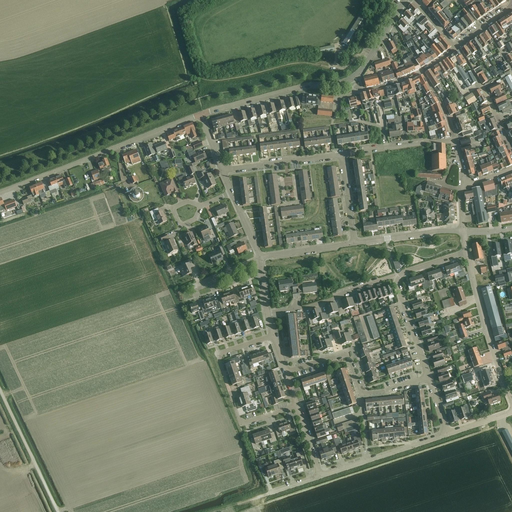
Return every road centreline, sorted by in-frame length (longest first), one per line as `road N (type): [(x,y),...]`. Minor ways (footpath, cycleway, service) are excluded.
road 1 (tertiary): [(0,193),(200,114)]
road 2 (residential): [(296,405),(238,418),(219,356),(273,335)]
road 3 (residential): [(285,372),(347,353),(360,393),(428,377)]
road 4 (residential): [(511,400),(466,252)]
road 5 (tertiary): [(200,114),(349,78)]
road 6 (residential): [(266,313),(399,277)]
road 7 (unclassified): [(57,511),(0,387)]
road 8 (residential): [(320,476),(447,434)]
